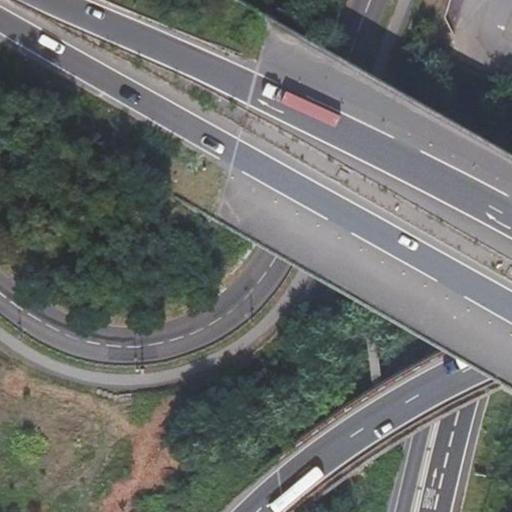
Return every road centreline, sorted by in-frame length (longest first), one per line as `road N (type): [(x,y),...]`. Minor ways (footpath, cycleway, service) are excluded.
road 1 (motorway): [(0,20),(511,314)]
road 2 (motorway): [(511,226),(253,90),(53,0)]
road 3 (motorway): [(511,214),(423,431),(404,511)]
road 4 (motorway): [(511,349),(376,416),(255,511)]
road 5 (motorway): [(433,511),(451,436),(511,286)]
